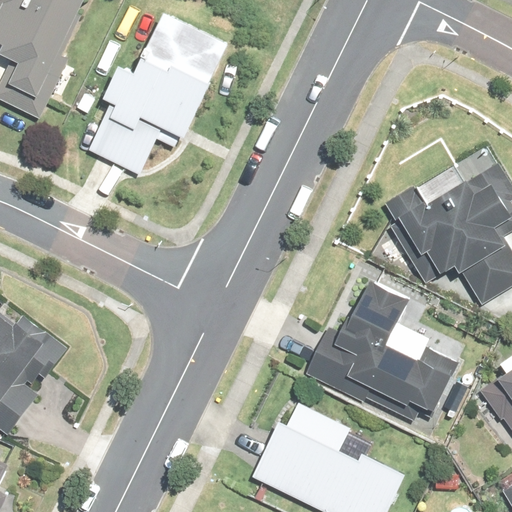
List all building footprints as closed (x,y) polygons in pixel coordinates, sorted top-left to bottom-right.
[(62,55),(85,0),(0,0),(0,41),(3,42),(0,48),(0,51),(10,56),(0,79),(0,96),(43,114),(67,57),(62,55)] [(180,147),(229,44),(167,14),(143,63),(131,58),(127,65),(113,95),(89,147),(137,170),(154,134),(180,147)] [(451,161),(385,199),(415,252),(422,248),(434,268),(446,261),(452,270),(458,267),(479,303),(511,282),(511,253),(500,234),(511,226),(511,208),(508,202),(511,199),(511,189),(486,146),(468,157),(476,171),(462,180),(451,161)] [(319,338),(302,371),(357,398),(363,385),(402,403),(404,400),(429,413),(455,362),(423,346),(416,360),(379,342),(401,296),(366,278),(356,298),(352,296),(329,343),(319,338)] [(36,317),(31,322),(0,297),(0,426),(8,432),(42,390),(27,378),(34,369),(45,378),(71,345),(36,317)] [(511,353),(502,361),(511,373),(511,353)] [(275,422),(249,474),(325,511),(385,511),(404,476),(357,452),(354,459),(337,451),(348,428),(295,402),(284,427),(275,422)] [(511,511),(511,473),(492,488),(509,511),(511,511)]
